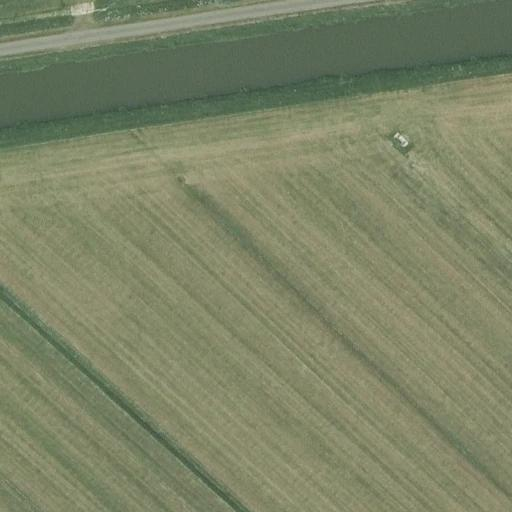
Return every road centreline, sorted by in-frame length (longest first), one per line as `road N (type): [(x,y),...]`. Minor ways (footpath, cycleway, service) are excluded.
road 1 (track): [(0,141),(511,66)]
road 2 (unclassified): [(0,50),(331,0)]
